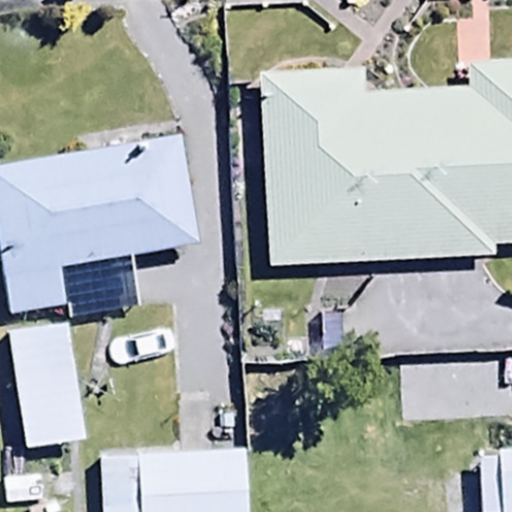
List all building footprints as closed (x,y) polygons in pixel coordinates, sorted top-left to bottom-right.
[(258,83),(265,277),(491,269),(490,255),(511,253),(511,68),(467,70),(468,95),(364,99),(363,79),(258,83)] [(178,146),(0,175),(0,270),(8,326),(66,316),(60,274),(196,252),(178,146)] [(68,333),(6,342),(23,460),(85,451),(68,333)] [(245,511),(244,456),(95,458),(95,511),(245,511)] [(511,511),(511,465),(476,467),(478,511),(511,511)]
